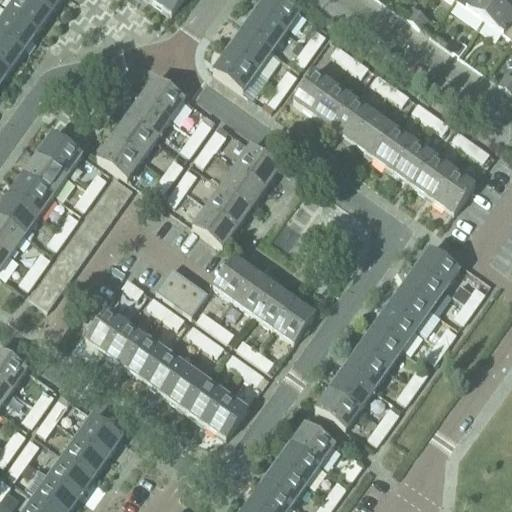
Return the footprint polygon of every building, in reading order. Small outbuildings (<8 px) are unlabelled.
[(26,0),(18,0),(7,16),(37,38),(52,18),(26,0)] [(26,0),(52,18),(64,0),(26,0)] [(154,0),(150,6),(171,21),(185,0),(154,0)] [(274,0),(267,0),(255,17),(285,39),(300,18),(274,0)] [(459,1),(455,6),(456,6),(484,26),(502,0),(459,0),(459,1)] [(511,0),(502,0),(484,26),(511,46),(511,0)] [(413,13),(405,24),(412,29),(420,18),(413,13)] [(7,16),(0,26),(0,41),(23,58),(37,38),(7,16)] [(255,17),(241,37),(271,59),(285,39),(255,17)] [(420,18),(412,29),(419,34),(427,23),(420,18)] [(315,36),(304,51),(313,58),(324,43),(323,42),(315,36)] [(241,37),(227,58),(257,79),(271,59),(241,37)] [(0,41),(0,71),(9,78),(23,58),(0,41)] [(459,46),(452,57),(459,62),(466,51),(459,46)] [(304,51),(294,67),(303,73),(313,58),(304,51)] [(337,52),(331,61),(346,71),(352,62),(351,62),(337,52)] [(227,58),(212,77),(242,99),(257,79),(227,58)] [(352,62),(346,71),(361,82),(367,73),(352,62)] [(0,71),(0,90),(9,78),(0,71)] [(287,77),(276,92),(285,98),(296,83),(287,77)] [(301,95),(292,107),(312,121),(333,91),(314,77),(309,84),(304,80),(304,82),(296,92),(301,95)] [(511,83),(506,79),(498,90),(505,95),(511,84),(511,83)] [(377,81),(371,89),(386,100),(392,92),(377,81)] [(154,85),(140,105),(170,127),(184,106),(154,85)] [(333,91),(312,121),(332,135),(353,105),(333,91)] [(276,92),(265,107),(274,113),(285,98),(276,92)] [(392,92),(386,100),(401,111),(407,102),(392,92)] [(140,105),(125,126),(155,147),(170,127),(140,105)] [(353,105),(332,135),(352,150),(373,119),(353,105)] [(417,109),(411,118),(426,129),(432,120),(417,109)] [(373,119),(352,150),(372,164),(393,134),(373,119)] [(432,120),(426,129),(441,139),(447,131),(432,120)] [(125,126),(111,146),(141,167),(155,147),(125,126)] [(201,127),(191,142),(200,148),(210,133),(201,127)] [(393,134),(372,164),(392,178),(413,148),(393,134)] [(215,136),(205,152),(214,158),(224,143),(215,136)] [(458,138),(452,147),(467,158),(473,149),(458,138)] [(51,140),(37,161),(67,182),(82,161),(75,157),(78,152),(77,151),(67,144),(64,149),(51,140)] [(191,142),(180,157),(189,163),(200,148),(191,142)] [(111,146),(97,165),(127,187),(141,167),(111,146)] [(413,148),(392,178),(412,192),(433,162),(413,148)] [(473,149),(467,158),(482,169),(489,160),(473,149)] [(205,152),(194,167),(203,173),(214,158),(205,152)] [(249,153),(235,173),(265,195),(279,174),(249,153)] [(37,161),(23,181),(53,202),(67,182),(37,161)] [(433,162),(412,192),(432,207),(453,176),(433,162)] [(173,166),(162,181),(171,188),(182,173),(173,166)] [(235,173),(220,193),(250,215),(265,195),(235,173)] [(187,176),(176,191),(185,198),(196,182),(187,176)] [(453,176),(432,207),(453,221),(474,191),(453,176)] [(23,181),(8,201),(38,222),(53,202),(23,181)] [(96,181),(86,196),(94,202),(105,187),(96,181)] [(162,181),(151,197),(160,203),(171,188),(162,181)] [(113,186),(107,195),(125,207),(132,198),(132,197),(114,185),(113,186)] [(176,191),(165,207),(174,213),(185,198),(176,191)] [(220,193),(206,214),(236,235),(250,215),(220,193)] [(107,195),(100,205),(118,217),(125,207),(107,195)] [(86,196),(75,211),(84,217),(94,202),(86,196)] [(8,201),(0,212),(0,224),(24,242),(38,222),(8,201)] [(100,205),(93,215),(111,227),(118,217),(100,205)] [(206,214),(192,234),(222,255),(236,235),(206,214)] [(93,215),(86,225),(104,237),(111,227),(93,215)] [(68,220),(58,235),(66,241),(77,226),(68,220)] [(0,224),(0,254),(10,262),(24,242),(0,224)] [(86,225),(79,235),(97,247),(104,237),(86,225)] [(58,235),(47,250),(55,256),(66,241),(58,235)] [(79,235),(71,245),(89,257),(97,247),(79,235)] [(71,245),(64,255),(82,267),(89,257),(71,245)] [(0,254),(0,276),(10,262),(0,254)] [(64,255),(57,265),(75,278),(82,267),(64,255)] [(429,255),(415,276),(444,297),(459,277),(452,272),(456,267),(455,266),(444,259),(441,264),(429,255)] [(40,260),(29,275),(37,281),(48,266),(40,260)] [(234,263),(212,293),(232,307),(254,277),(234,263)] [(57,265),(50,275),(68,288),(75,278),(57,265)] [(29,275),(18,290),(27,296),(37,281),(29,275)] [(50,275),(43,285),(61,298),(68,288),(50,275)] [(171,275),(155,298),(173,311),(181,317),(182,317),(191,324),(207,301),(205,299),(171,275)] [(415,276),(400,296),(430,317),(444,297),(415,276)] [(254,277),(232,307),(252,322),(274,292),(254,277)] [(43,285),(36,295),(54,308),(61,298),(43,285)] [(481,285),(475,293),(484,300),(491,291),(481,285)] [(127,286),(121,295),(136,306),(143,297),(128,286),(127,286)] [(274,292),(252,322),(272,336),(294,306),(274,292)] [(475,293),(464,309),(473,315),(484,300),(475,293)] [(29,305),(47,318),(47,317),(54,308),(36,295),(29,305)] [(400,296),(386,316),(416,337),(424,343),(439,323),(430,317),(400,296)] [(153,304),(147,313),(162,324),(168,315),(153,304)] [(294,306),(272,336),(293,351),(315,320),(294,306)] [(464,309),(454,324),(463,330),(473,315),(464,309)] [(168,315),(162,324),(177,334),(184,325),(168,315)] [(93,334),(85,346),(105,360),(126,330),(106,316),(101,323),(97,319),(96,320),(89,331),(93,334)] [(386,316),(372,336),(402,357),(416,337),(386,316)] [(203,318),(196,327),(211,338),(218,329),(203,318)] [(218,329),(211,338),(227,349),(233,340),(218,329)] [(126,330),(105,360),(125,374),(146,344),(126,330)] [(193,332),(186,341),(202,352),(208,343),(193,332)] [(447,334),(436,349),(445,355),(456,340),(447,334)] [(372,336),(357,356),(387,377),(402,357),(372,336)] [(208,343),(202,352),(217,363),(223,354),(208,343)] [(146,344),(125,374),(145,389),(166,359),(146,344)] [(242,346),(236,355),(251,366),(258,357),(242,346)] [(436,349),(425,364),(434,371),(445,355),(436,349)] [(357,356),(343,376),(373,397),(387,377),(357,356)] [(0,357),(0,387),(12,396),(26,376),(0,357)] [(258,357),(251,366),(266,377),(273,368),(258,357)] [(166,359),(145,389),(165,403),(186,373),(166,359)] [(232,360),(226,369),(241,380),(248,371),(232,360)] [(248,371),(241,380),(256,391),(263,382),(248,371)] [(186,373),(165,403),(185,417),(206,387),(186,373)] [(418,374),(407,389),(416,396),(427,380),(418,374)] [(343,376),(329,396),(359,417),(373,397),(343,376)] [(0,387),(0,412),(12,396),(0,387)] [(206,387),(185,417),(205,431),(226,401),(206,387)] [(407,389),(396,404),(405,411),(416,396),(407,389)] [(329,396),(315,415),(345,437),(359,417),(329,396)] [(44,397),(33,412),(42,418),(53,403),(44,397)] [(226,401),(205,431),(225,446),(247,416),(226,401)] [(58,407),(47,422),(56,428),(67,413),(58,407)] [(33,412),(22,427),(31,433),(42,418),(33,412)] [(389,414),(378,430),(387,436),(398,421),(389,414)] [(47,422),(36,437),(45,443),(56,428),(47,422)] [(91,423),(77,443),(107,464),(122,444),(91,423)] [(304,430),(290,450),(320,471),(334,451),(328,447),(331,442),(330,441),(320,434),(317,438),(304,430)] [(378,430),(367,445),(376,451),(387,436),(378,430)] [(15,436),(5,452),(14,458),(24,443),(15,436)] [(77,443),(63,463),(93,484),(107,464),(77,443)] [(29,446),(18,461),(27,468),(38,453),(29,446)] [(290,450),(276,470),(306,491),(320,471),(290,450)] [(5,452),(0,457),(0,471),(3,473),(14,458),(5,452)] [(18,461),(7,476),(16,483),(27,468),(18,461)] [(63,463),(49,482),(79,504),(93,484),(63,463)] [(353,465),(342,480),(351,487),(362,471),(353,465)] [(276,470),(262,490),(291,511),(306,491),(276,470)] [(49,482),(34,503),(47,511),(73,511),(79,504),(49,482)] [(1,486),(0,487),(0,507),(10,492),(1,486)] [(336,489),(326,504),(334,510),(345,495),(336,489)] [(262,490),(247,510),(250,511),(290,511),(291,511),(262,490)] [(47,511),(34,503),(27,511),(47,511)]
